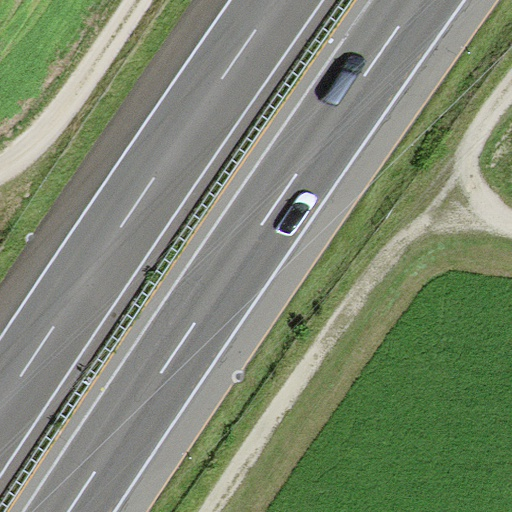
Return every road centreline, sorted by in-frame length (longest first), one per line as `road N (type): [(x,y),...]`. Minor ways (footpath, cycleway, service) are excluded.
road 1 (motorway): [(69,511),(418,0)]
road 2 (motorway): [(277,0),(0,408)]
road 3 (track): [(210,511),(437,188)]
road 4 (track): [(0,165),(40,133),(133,0)]
road 5 (track): [(511,224),(437,188),(511,87)]
